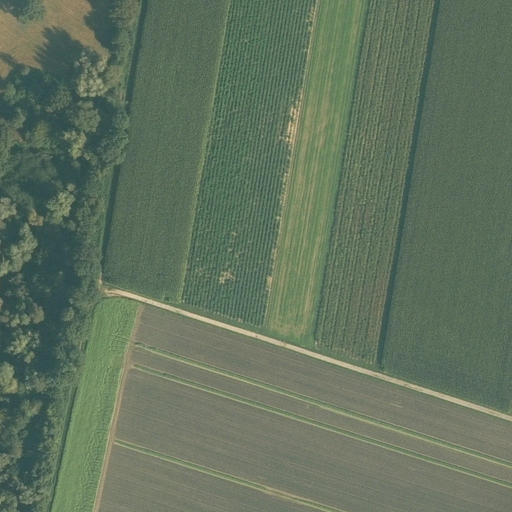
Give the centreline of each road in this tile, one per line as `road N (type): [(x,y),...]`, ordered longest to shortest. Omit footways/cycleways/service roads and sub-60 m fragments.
road 1 (track): [(97,283),(511,419)]
road 2 (track): [(97,283),(144,0)]
road 3 (track): [(47,511),(97,283)]
